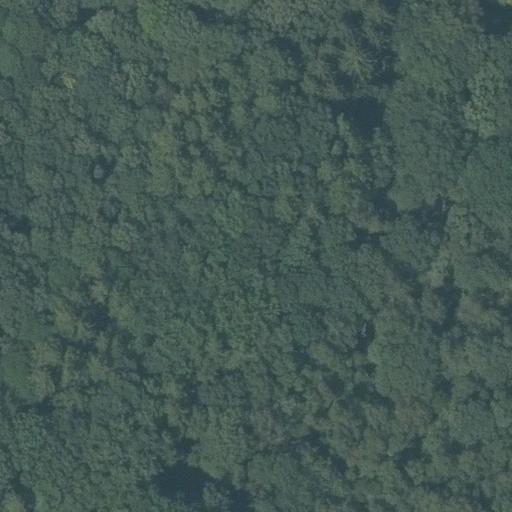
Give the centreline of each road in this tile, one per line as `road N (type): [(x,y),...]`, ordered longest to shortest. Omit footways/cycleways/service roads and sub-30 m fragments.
road 1 (track): [(80,511),(307,131)]
road 2 (track): [(0,38),(188,70),(307,131)]
road 3 (track): [(307,131),(386,0)]
